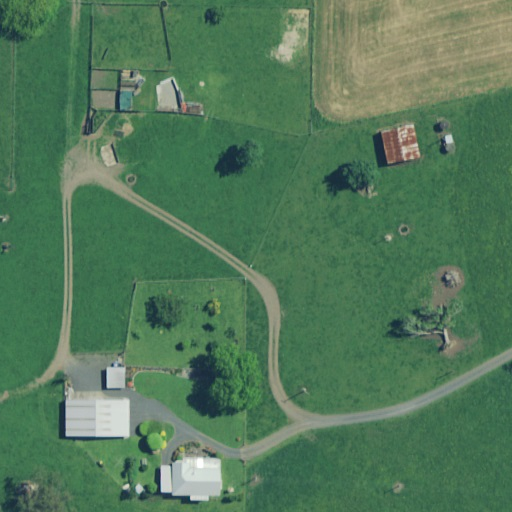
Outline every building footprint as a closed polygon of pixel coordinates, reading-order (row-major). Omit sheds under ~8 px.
[(139,71),(121,71),(121,85),(139,86),(139,71)] [(133,93),(120,92),(119,110),(131,111),(133,93)] [(412,125),(379,132),(386,165),(419,157),(412,125)] [(453,134),(443,136),(446,154),(455,153),(453,134)] [(117,164),(112,145),(100,148),(105,167),(117,164)] [(125,368),(107,368),(106,388),(125,388),(125,368)] [(129,437),(129,402),(65,401),(65,436),(129,437)] [(171,467),(160,467),(160,493),(171,493),(171,496),(189,496),(189,501),(207,501),(207,496),(219,496),(219,460),(171,459),(171,467)]
